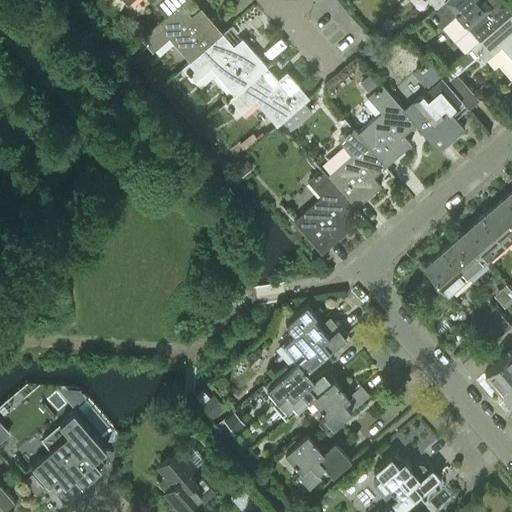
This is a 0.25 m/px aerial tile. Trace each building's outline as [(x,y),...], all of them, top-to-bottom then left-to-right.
[(124,0),(125,1),(127,0),(151,0),(164,14),(177,3),(179,0),(124,0)] [(441,0),(434,6),(427,12),(439,26),(454,13),(478,40),(510,12),(511,12),(500,0),(441,0)] [(198,7),(188,15),(177,3),(164,14),(139,36),(151,49),(166,36),(188,61),(219,33),(220,33),(198,7)] [(511,14),(510,12),(478,40),(472,45),(475,48),(474,49),(478,53),(479,52),(484,58),(499,46),(511,61),(511,14)] [(240,37),(230,46),(219,33),(188,61),(181,66),(193,80),(209,66),(232,94),(264,66),(265,65),(240,37)] [(459,98),(447,85),(426,60),(412,72),(425,87),(401,109),(413,123),(437,151),(463,129),(446,109),(457,99),(459,98)] [(285,71),(275,79),(264,66),(232,94),(223,102),(234,116),(253,100),(275,125),(281,119),(289,113),(307,97),(285,71)] [(377,80),(369,73),(363,79),(370,86),(377,80)] [(466,109),(476,99),(457,77),(447,85),(459,98),(457,99),(466,109)] [(401,109),(380,84),(367,96),(380,111),(355,133),(382,165),(383,166),(409,143),(400,133),(413,123),(401,109)] [(289,113),(281,119),(290,129),(297,123),(289,113)] [(382,165),(355,133),(350,127),(336,139),(349,154),(325,175),(352,206),(353,207),(379,185),(370,175),(382,165)] [(252,135),(239,145),(243,151),(256,141),(252,135)] [(231,163),(240,173),(251,163),(242,154),(231,163)] [(352,206),(325,175),(319,169),(306,180),(320,196),(291,221),(319,253),(348,227),(340,217),(352,206)] [(511,215),(511,187),(498,199),(511,215)] [(502,242),(511,233),(511,215),(498,199),(480,216),(502,242)] [(484,258),(502,242),(480,216),(461,232),(484,258)] [(466,274),(484,258),(461,232),(443,248),(466,274)] [(446,291),(466,274),(443,248),(423,265),(446,291)] [(312,316),(315,314),(305,302),(284,320),(290,328),(286,331),(289,334),(280,342),(296,360),(305,370),(322,354),(321,353),(327,348),(328,349),(347,333),(338,323),(335,326),(327,318),(319,325),(312,316)] [(482,332),(502,315),(493,305),(474,322),(482,332)] [(490,340),(509,323),(502,315),(482,332),(490,340)] [(499,392),(511,380),(511,350),(510,348),(483,372),(499,392)] [(312,378),(305,370),(296,360),(287,367),(285,365),(264,383),(276,398),(272,402),(286,418),(310,398),(309,397),(332,377),(324,368),(312,378)] [(359,385),(348,394),(332,377),(309,397),(310,398),(325,415),(315,422),(324,432),(344,415),(343,414),(349,409),(350,410),(367,395),(359,385)] [(511,405),(511,380),(499,392),(511,405)] [(201,403),(209,397),(202,389),(194,396),(201,403)] [(212,394),(209,397),(201,403),(199,404),(212,419),(224,408),(212,394)] [(233,411),(223,419),(235,433),(245,424),(233,411)] [(92,459),(104,449),(72,412),(42,438),(50,448),(31,463),(47,482),(56,474),(73,493),(100,469),(92,459)] [(0,420),(0,439),(9,432),(0,420)] [(333,439),(320,450),(304,431),(295,439),(294,437),(281,448),(299,468),(290,476),(301,489),(320,473),(317,469),(323,464),(332,474),(350,458),(333,439)] [(190,472),(204,460),(187,441),(176,451),(178,453),(171,459),(169,457),(159,465),(166,474),(157,481),(181,509),(190,501),(198,511),(217,494),(202,476),(197,480),(190,472)] [(253,447),(243,455),(251,464),(260,457),(253,447)] [(403,458),(401,459),(393,450),(372,468),(378,475),(374,479),(373,484),(385,498),(392,492),(396,496),(387,503),(394,511),(396,511),(413,498),(412,497),(418,491),(419,492),(439,475),(431,466),(427,469),(423,465),(416,465),(415,466),(414,465),(411,467),(403,458)] [(222,488),(233,478),(225,469),(214,478),(222,488)] [(43,485),(32,472),(23,480),(34,493),(43,485)] [(10,511),(4,504),(13,497),(0,481),(0,511),(10,511)] [(394,511),(387,503),(379,511),(376,508),(371,511),(417,511),(416,510),(413,511),(394,511)]
